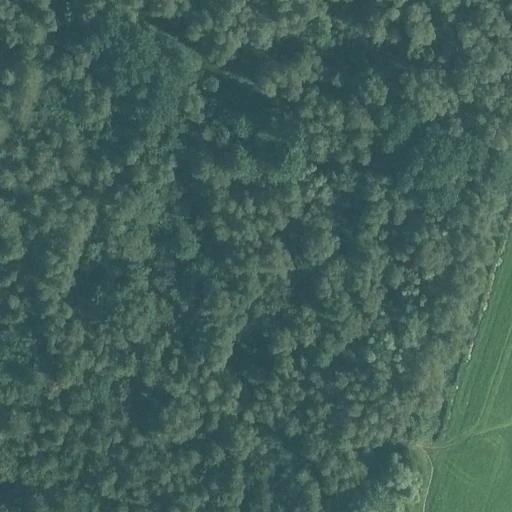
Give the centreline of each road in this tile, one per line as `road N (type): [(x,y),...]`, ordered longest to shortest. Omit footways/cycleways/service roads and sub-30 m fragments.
road 1 (track): [(0,319),(448,461)]
road 2 (track): [(511,256),(448,461)]
